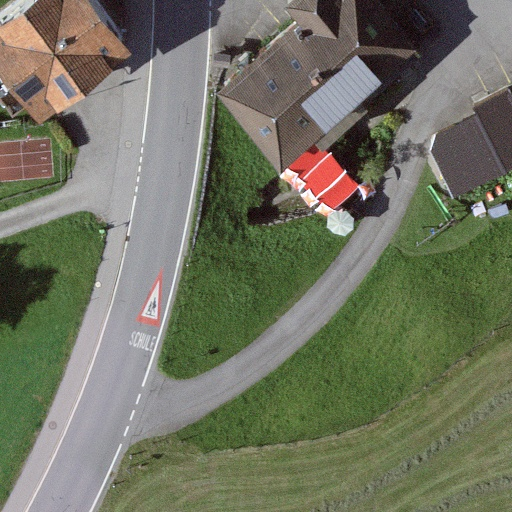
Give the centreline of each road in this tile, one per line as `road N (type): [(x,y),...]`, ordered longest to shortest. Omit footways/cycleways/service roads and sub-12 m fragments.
road 1 (tertiary): [(183,0),(167,188),(146,287),(114,396),(64,511)]
road 2 (track): [(0,223),(126,181),(167,188)]
